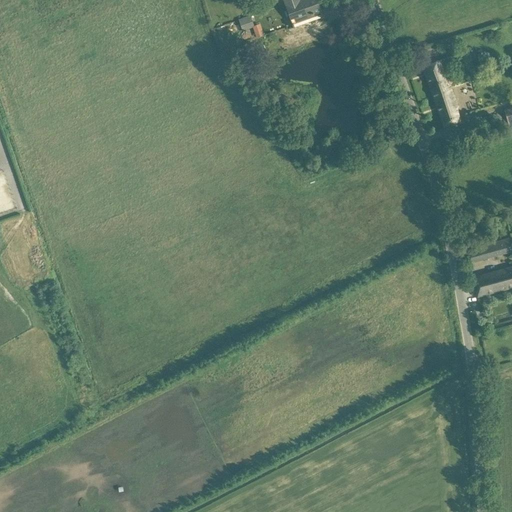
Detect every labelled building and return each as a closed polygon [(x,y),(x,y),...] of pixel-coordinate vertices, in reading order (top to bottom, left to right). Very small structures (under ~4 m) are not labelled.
[(284,0),(292,20),(306,15),(313,13),(313,12),(320,10),(321,13),(320,14),(321,14),(316,0),(302,0),(300,1),(299,0),(284,0)] [(251,15),(239,18),(243,30),(254,27),(251,15)] [(446,42),(450,53),(479,45),(475,33),(446,42)] [(470,54),(457,58),(463,82),(476,78),(470,54)] [(432,91),(450,85),(440,59),(422,66),(432,91)] [(450,85),(432,91),(444,126),(460,122),(457,107),(458,106),(450,85)] [(507,239),(466,250),(469,263),(509,253),(506,242),(508,241),(507,239)] [(478,296),(487,293),(511,286),(511,263),(508,265),(509,267),(473,277),(478,296)]
